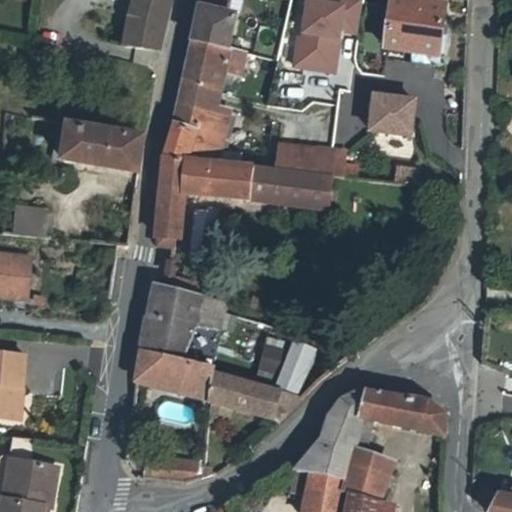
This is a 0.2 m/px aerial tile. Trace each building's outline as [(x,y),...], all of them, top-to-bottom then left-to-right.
[(156,50),(168,0),(133,0),(123,43),(156,50)] [(216,108),(226,66),(229,54),(237,20),(218,14),(221,0),(206,0),(196,43),(168,160),(220,165),(232,111),(216,108)] [(314,0),(308,0),(304,33),(300,32),(295,65),(335,71),(340,38),(339,38),(340,29),(356,31),(360,0),(340,0),(340,4),(314,0)] [(419,46),(417,54),(450,60),(454,26),(445,25),(448,2),(432,0),(397,0),(391,42),(419,46)] [(244,57),(229,54),(226,66),(242,70),(244,57)] [(416,102),(379,98),(375,133),(412,137),(416,102)] [(67,126),(60,163),(140,178),(142,144),(143,141),(67,126)] [(281,148),(301,151),(298,174),(334,177),(346,179),(350,154),(282,145),(281,148)] [(281,148),(278,172),(298,174),(301,151),(281,148)] [(330,212),(334,177),(298,174),(278,172),(220,165),(168,160),(157,252),(181,257),(191,199),(330,212)] [(427,172),(407,170),(405,184),(425,187),(427,172)] [(0,235),(19,238),(20,207),(0,206),(0,235)] [(0,300),(0,301),(30,305),(35,264),(0,259),(0,300)] [(200,324),(223,328),(225,318),(202,314),(204,299),(152,289),(143,351),(194,365),(200,324)] [(228,302),(204,299),(202,314),(225,318),(226,314),(228,302)] [(215,373),(223,328),(200,324),(194,365),(215,373)] [(275,375),(272,386),(301,394),(314,346),(287,340),(286,344),(265,338),(257,370),(275,375)] [(137,386),(213,403),(215,373),(194,365),(143,351),(137,386)] [(0,422),(16,425),(24,362),(0,358),(0,422)] [(302,397),(215,373),(213,403),(212,409),(243,417),(274,425),(302,397)] [(325,426),(323,430),(327,431),(324,439),(320,436),(317,440),(321,443),(297,472),(347,482),(352,461),(357,443),(366,446),(373,421),(363,419),(370,394),(357,396),(344,402),(332,419),(329,427),(325,426)] [(430,403),(370,394),(363,419),(373,421),(446,437),(447,416),(430,403)] [(243,417),(212,409),(210,432),(238,434),(243,417)] [(11,443),(7,469),(29,473),(33,446),(11,443)] [(209,454),(152,449),(149,478),(199,481),(209,454)] [(392,474),(352,461),(347,482),(343,494),(350,496),(347,511),(377,511),(379,504),(382,504),(392,474)] [(47,511),(54,476),(29,473),(7,469),(0,468),(0,511),(47,511)] [(347,511),(350,496),(343,494),(347,482),(297,472),(292,494),(307,497),(303,511),(347,511)] [(511,511),(511,498),(499,496),(491,511),(511,511)]
